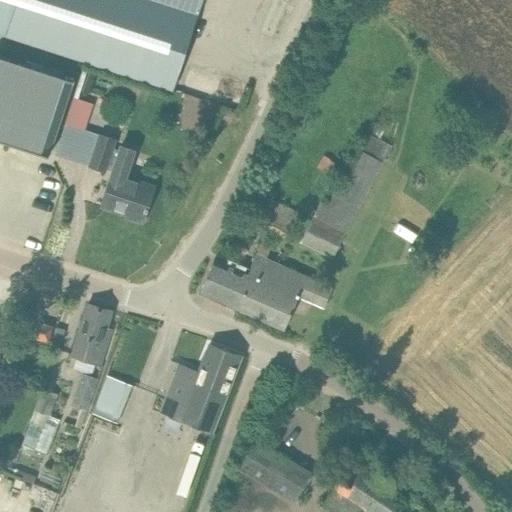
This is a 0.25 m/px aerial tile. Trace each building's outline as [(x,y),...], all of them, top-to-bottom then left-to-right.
[(12,0),(0,0),(0,33),(2,34),(12,0)] [(167,0),(12,0),(2,34),(154,83),(173,90),(199,10),(167,0)] [(168,0),(198,10),(201,0),(168,0)] [(0,138),(11,142),(36,65),(35,65),(0,53),(0,138)] [(36,65),(11,142),(51,155),(76,78),(73,77),(36,65)] [(322,199),(315,215),(303,241),(335,256),(348,230),(392,145),(379,138),(385,129),(372,121),(328,203),(322,199)] [(87,165),(89,165),(105,171),(106,168),(113,147),(116,139),(97,133),(87,165)] [(112,170),(101,205),(126,214),(125,216),(143,222),(146,211),(147,212),(148,207),(147,207),(155,186),(126,176),(135,149),(121,145),(119,149),(113,147),(106,168),(112,170)] [(324,155),(318,167),(331,173),(337,161),(324,155)] [(255,222),(273,231),(285,236),(296,211),(266,197),(255,222)] [(262,239),(257,252),(266,257),(272,244),(262,239)] [(212,262),(199,292),(237,309),(284,329),(298,297),(324,308),(332,290),(333,286),(269,258),(266,257),(257,252),(248,274),(214,259),(212,262)] [(73,354),(97,363),(100,364),(101,362),(111,329),(106,327),(111,310),(88,303),(73,354)] [(22,333),(47,341),(52,326),(26,318),(22,333)] [(212,432),(242,354),(210,342),(199,371),(179,363),(160,412),(212,432)] [(97,378),(92,376),(81,373),(70,405),(86,410),(97,378)] [(132,387),(108,378),(94,415),(117,424),(132,387)] [(44,388),(35,410),(49,415),(56,396),(57,393),(44,388)] [(256,440),(239,469),(295,501),(311,472),(256,440)] [(348,459),(337,476),(318,505),(328,511),(356,511),(361,506),(369,511),(394,511),(405,497),(348,459)] [(16,468),(13,475),(33,483),(36,476),(16,468)]
